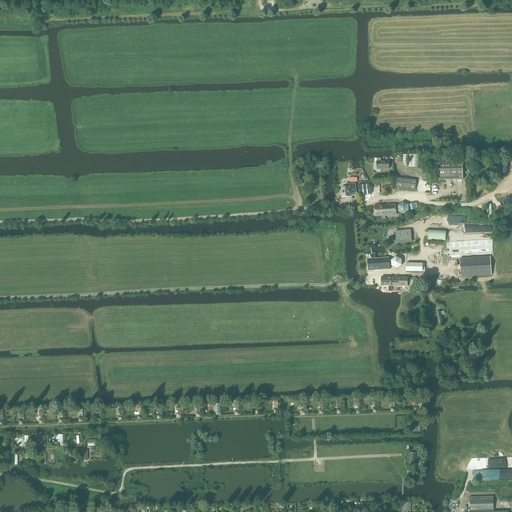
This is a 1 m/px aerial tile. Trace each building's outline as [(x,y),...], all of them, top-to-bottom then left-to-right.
[(419,168),(420,155),(410,155),(409,167),(419,168)] [(389,161),(381,161),(381,158),(377,158),(377,169),(389,169),(389,161)] [(463,180),(463,168),(470,168),(470,159),(439,160),(439,180),(463,180)] [(501,171),(504,161),(498,159),(495,169),(501,171)] [(488,164),(484,164),(484,160),(480,161),(480,165),(478,165),(479,168),(482,168),(483,172),(488,172),(487,167),(489,167),(488,164)] [(415,191),(416,180),(397,177),(395,188),(415,191)] [(346,187),(342,187),(343,197),(350,197),(350,195),(350,193),(352,193),(352,195),(357,195),(356,183),(346,184),(346,187)] [(370,184),(358,185),(358,186),(359,196),(361,195),(371,194),(370,184)] [(409,211),(408,204),(403,202),(398,205),(398,212),(404,214),(409,211)] [(396,204),(375,206),(375,216),(382,216),(382,219),(385,219),(385,216),(397,215),(396,204)] [(397,243),(412,242),(411,230),(396,231),(397,243)] [(446,240),(446,231),(428,230),(428,239),(446,240)] [(373,259),(368,259),(369,270),(390,269),(389,258),(383,258),(376,259),(376,255),(373,255),(373,256),(373,259)] [(475,257),(460,258),(461,277),(492,275),(491,256),(475,257)] [(397,257),(392,259),(392,265),(397,268),(402,265),(402,260),(397,257)] [(408,286),(408,277),(382,277),(381,286),(388,286),(388,291),(392,291),(392,286),(408,286)] [(470,511),(486,511),(494,511),(494,497),(470,498),(470,511)]
